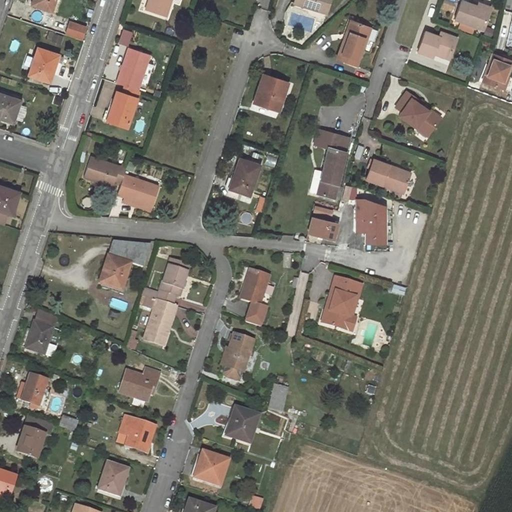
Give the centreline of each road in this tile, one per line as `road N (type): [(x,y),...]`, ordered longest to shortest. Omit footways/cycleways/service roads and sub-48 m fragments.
road 1 (residential): [(146,511),(223,279),(204,237)]
road 2 (residential): [(185,235),(259,20)]
road 3 (unclassified): [(56,169),(112,0)]
road 4 (residential): [(39,218),(185,235)]
road 5 (unclassified): [(0,339),(39,218)]
